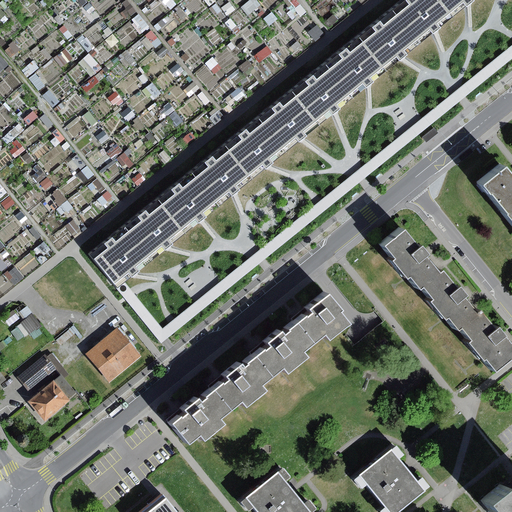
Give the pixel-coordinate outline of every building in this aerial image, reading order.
[(441,0),(399,0),(391,7),(419,41),(434,30),(453,14),(441,0)] [(441,0),(453,14),(468,2),(469,0),(441,0)] [(391,7),(358,34),(385,69),(401,56),(419,41),(391,7)] [(358,34),(324,62),(352,96),(368,83),(385,69),(358,34)] [(511,45),(163,329),(127,285),(119,291),(161,343),(511,58),(511,45)] [(82,57),(93,74),(102,68),(91,51),(82,57)] [(324,62),(290,89),(318,123),(334,111),(352,96),(324,62)] [(290,89),(257,116),(285,150),(300,138),(318,123),(290,89)] [(257,116),(223,144),(251,178),(267,165),(285,150),(257,116)] [(223,144),(190,171),(218,205),(233,192),(251,178),(223,144)] [(126,152),(119,156),(125,168),(132,164),(126,152)] [(500,213),(511,226),(511,224),(511,179),(499,164),(476,183),(484,193),(485,192),(502,212),(500,213)] [(190,171),(156,198),(184,232),(201,219),(218,205),(190,171)] [(99,176),(90,181),(96,193),(105,189),(99,176)] [(47,195),(59,215),(72,207),(60,187),(47,195)] [(6,207),(14,201),(10,196),(2,201),(6,207)] [(156,198),(122,225),(150,260),(167,246),(184,232),(156,198)] [(366,199),(355,207),(358,211),(369,202),(366,199)] [(122,225),(89,253),(117,287),(133,274),(150,260),(122,225)] [(403,277),(413,289),(416,287),(433,273),(420,257),(424,255),(416,245),(412,248),(398,230),(379,246),(390,258),(386,261),(401,279),(403,277)] [(368,237),(358,245),(361,249),(371,240),(368,237)] [(436,270),(433,273),(416,287),(427,299),(424,302),(438,320),(442,317),(452,329),(454,327),(472,313),(460,298),(462,296),(454,287),(451,289),(436,270)] [(307,311),(293,322),(309,341),(319,332),(325,339),(345,322),(335,310),(338,308),(324,291),(304,307),(307,311)] [(21,340),(41,321),(25,304),(18,310),(25,317),(11,330),(21,340)] [(475,311),(472,313),(454,327),(465,341),(463,343),(476,360),(479,358),(489,369),(502,358),(505,362),(511,355),(511,354),(499,338),(501,336),(493,327),(490,329),(475,311)] [(298,350),(309,341),(293,322),(280,333),(277,329),(263,341),(265,344),(251,356),(267,375),(277,366),(283,373),(303,356),(298,350)] [(141,356),(117,328),(86,354),(109,382),(141,356)] [(52,352),(47,357),(56,368),(62,375),(66,380),(71,375),(52,352)] [(45,355),(17,377),(29,391),(56,368),(47,357),(45,355)] [(257,383),(267,375),(251,356),(240,366),(237,362),(222,375),(224,378),(209,389),(225,409),(236,400),(241,406),(262,390),(257,383)] [(62,375),(54,381),(69,400),(78,393),(66,380),(62,375)] [(69,400),(54,381),(29,402),(44,421),(70,401),(69,400)] [(215,417),(225,409),(209,389),(197,400),(194,397),(179,409),(182,412),(168,423),(184,442),(195,433),(200,440),(220,424),(215,417)] [(393,445),(352,479),(359,487),(364,483),(381,505),(375,509),(377,511),(396,511),(428,487),(419,477),(414,481),(395,457),(400,454),(393,445)] [(288,477),(281,467),(238,502),(246,511),(252,508),(255,511),(310,511),(314,509),(307,500),(302,504),(291,491),(283,481),(288,477)] [(500,482),(478,501),(486,511),(511,511),(511,494),(511,495),(500,482)] [(177,511),(161,493),(139,511),(177,511)]
